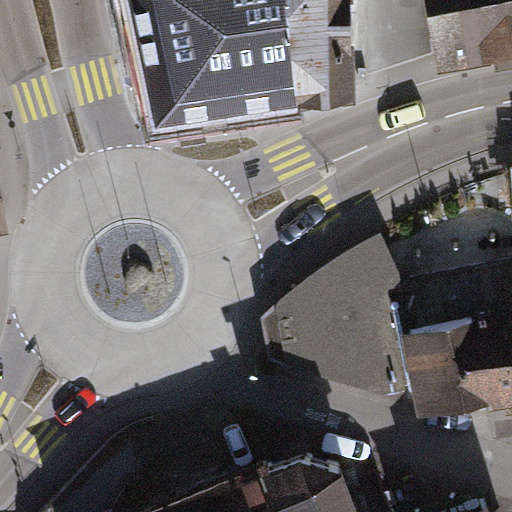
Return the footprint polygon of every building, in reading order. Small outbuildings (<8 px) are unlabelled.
[(133,0),(157,112),(275,98),(258,0),(133,0)] [(258,0),(275,98),(337,90),(329,0),(258,0)] [(511,0),(418,0),(428,61),(511,46),(511,0)] [(383,245),(277,316),(282,368),(435,413),(420,336),(415,313),(383,245)] [(511,318),(420,336),(435,413),(511,397),(511,318)] [(318,447),(279,462),(298,511),(382,511),(367,471),(318,447)] [(298,511),(279,462),(244,474),(259,511),(298,511)] [(259,511),(244,474),(168,506),(170,511),(259,511)]
